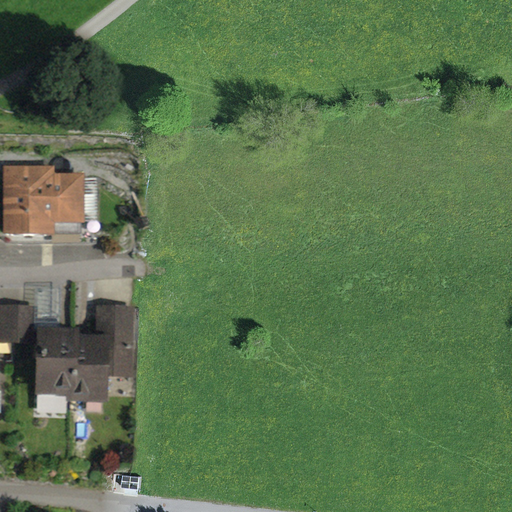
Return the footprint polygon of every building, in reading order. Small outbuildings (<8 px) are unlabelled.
[(6,171),(6,236),(82,236),(82,179),(51,179),(51,171),(6,171)] [(0,239),(6,246),(96,246),(96,236),(82,236),(6,236),(0,236),(0,239)] [(42,335),(60,336),(61,288),(36,290),(35,315),(34,335),(42,335)] [(2,314),(1,343),(34,344),(34,335),(35,315),(2,314)] [(98,342),(73,344),(72,395),(72,401),(87,402),(93,395),(104,397),(105,373),(129,374),(132,315),(99,314),(98,342)] [(58,395),(72,395),(73,344),(74,339),(61,338),(61,336),(60,336),(42,335),(40,389),(51,388),(58,395)] [(122,476),(121,485),(133,486),(134,478),(122,476)]
